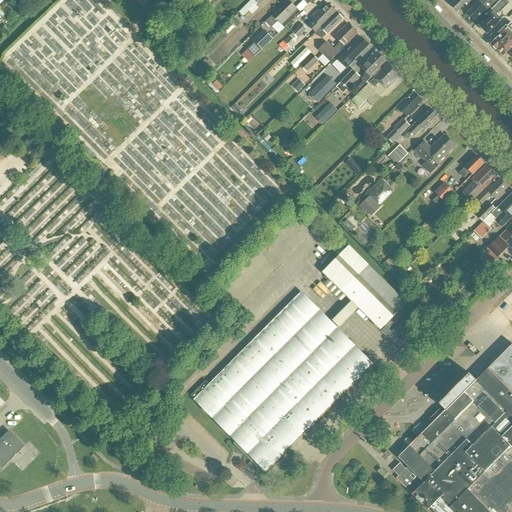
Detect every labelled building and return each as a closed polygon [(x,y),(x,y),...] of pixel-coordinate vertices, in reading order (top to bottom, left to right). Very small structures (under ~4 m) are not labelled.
[(136,0),(144,8),(152,0),(136,0)] [(258,2),(260,5),(265,0),(252,0),(239,13),(243,17),(258,2)] [(455,0),(451,5),(458,11),(465,4),(467,5),(471,0),(455,0)] [(479,0),(466,13),(474,21),(480,15),(481,16),(487,10),(496,1),(494,0),(479,0)] [(500,13),(509,3),(506,0),(500,0),(477,23),(487,33),(500,20),(496,15),(499,12),(500,13)] [(272,28),(279,21),(281,24),(289,17),(288,16),(296,8),(288,1),(266,23),(271,28),(272,28)] [(316,33),(336,12),(328,4),(320,12),(319,10),(311,18),(314,21),(309,26),(316,33)] [(322,39),(343,19),(336,12),(316,33),(322,39)] [(297,38),(306,29),(301,23),(292,33),(297,38)] [(503,55),(511,46),(511,24),(510,23),(506,27),(504,25),(498,32),(501,35),(491,44),(496,49),(503,55)] [(348,41),(356,33),(353,31),(354,30),(351,27),(350,28),(347,25),(341,31),(341,30),(334,37),(340,43),(333,50),(326,43),(318,50),(330,62),(345,47),(344,46),(349,42),(348,41)] [(273,39),(264,30),(254,41),(255,42),(247,50),(255,58),(273,39)] [(290,48),(296,42),(290,36),(284,42),(290,48)] [(352,60),(368,45),(361,37),(346,52),(347,52),(345,53),(344,52),(337,59),(346,68),(353,61),(352,60)] [(303,62),(312,54),(307,48),(298,57),(303,62)] [(362,79),(366,84),(372,78),(371,77),(379,69),(378,68),(385,61),(377,53),(371,59),(370,58),(361,67),(365,71),(365,77),(362,79)] [(307,73),(319,61),(312,54),(300,66),(307,73)] [(205,59),(195,68),(202,76),(212,67),(205,59)] [(393,80),(399,74),(389,64),(381,72),(380,70),(374,77),(375,78),(370,83),(375,88),(379,83),(386,89),(394,81),(393,80)] [(360,77),(353,70),(341,83),(342,83),(337,88),(344,94),(360,77)] [(189,86),(193,82),(188,76),(184,81),(189,86)] [(297,93),(305,85),(299,79),(291,86),(297,93)] [(217,92),(222,87),(216,81),(211,85),(217,92)] [(328,91),(319,83),(308,94),(317,103),(328,91)] [(368,101),(376,92),(368,85),(352,101),(360,109),(367,101),(368,101)] [(417,105),(421,100),(414,93),(406,101),(404,99),(397,107),(407,117),(418,107),(417,105)] [(315,118),(322,125),(337,111),(330,103),(315,118)] [(237,114),(241,109),(236,104),(231,108),(237,114)] [(430,123),(437,116),(435,115),(436,112),(434,111),(432,111),(430,109),(422,117),(421,116),(415,121),(416,122),(407,130),(414,137),(422,128),(424,130),(431,124),(430,123)] [(393,144),(410,126),(403,119),(394,128),(395,129),(387,138),(393,144)] [(267,142),(271,138),(266,133),(262,137),(267,142)] [(424,142),(415,151),(426,162),(422,166),(431,174),(439,166),(438,164),(455,146),(444,136),(438,142),(437,141),(430,148),(424,142)] [(292,156),(296,152),(287,142),(282,147),(292,156)] [(396,166),(408,154),(399,146),(388,157),(396,166)] [(472,175),(484,163),(483,162),(482,161),(481,159),(479,159),(476,156),(464,167),(465,168),(459,174),(464,179),(470,173),(472,175)] [(356,175),(362,170),(357,165),(352,170),(356,175)] [(490,181),(497,175),(487,165),(472,180),(473,182),(463,193),(472,201),(491,182),(490,181)] [(491,186),(477,200),(482,205),(491,195),(497,201),(505,193),(504,192),(508,187),(500,179),(493,187),(491,186)] [(380,201),(392,189),(384,181),(372,193),(380,201)] [(439,208),(454,194),(444,184),(435,193),(438,196),(432,202),(439,208)] [(344,204),(350,198),(346,194),(340,200),(344,204)] [(499,206),(491,214),(497,220),(497,221),(503,227),(511,217),(511,194),(500,207),(499,206)] [(483,221),(495,209),(489,203),(476,215),(483,222),(483,221)] [(436,226),(446,216),(441,211),(431,221),(436,226)] [(457,221),(446,231),(452,237),(462,226),(457,221)] [(482,239),(491,229),(483,221),(483,222),(474,231),(482,239)] [(500,237),(488,248),(497,258),(509,246),(500,237)] [(372,246),(380,254),(384,250),(376,241),(372,246)] [(385,326),(408,303),(370,265),(369,265),(356,252),(350,245),(325,270),(331,277),(340,285),(343,282),(347,287),(346,288),(385,326)] [(400,265),(404,261),(398,255),(394,259),(400,265)] [(266,471),(373,364),(337,327),(340,325),(335,320),(332,322),(302,292),(257,337),(210,384),(206,381),(191,395),(195,399),(195,400),(236,441),(234,444),(258,468),(260,465),(266,471)] [(423,335),(431,327),(427,324),(419,331),(423,335)] [(425,431),(413,444),(409,439),(405,443),(410,447),(399,458),(408,467),(406,469),(401,464),(392,474),(428,510),(430,508),(434,511),(511,511),(511,344),(476,381),(470,374),(440,404),(446,410),(425,431)] [(378,380),(386,372),(382,368),(374,376),(378,380)] [(0,439),(0,468),(23,446),(8,432),(0,439)] [(389,473),(383,468),(379,471),(385,478),(389,473)]
